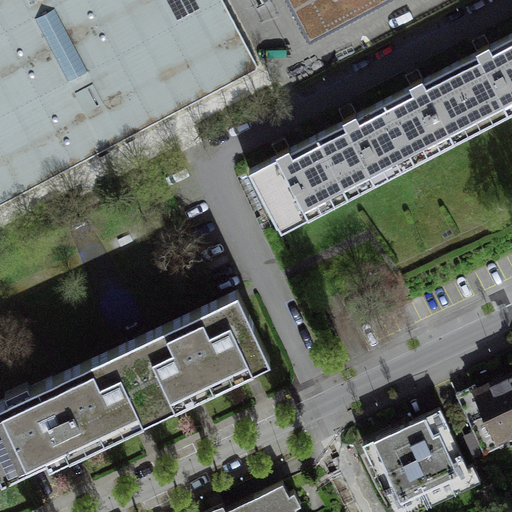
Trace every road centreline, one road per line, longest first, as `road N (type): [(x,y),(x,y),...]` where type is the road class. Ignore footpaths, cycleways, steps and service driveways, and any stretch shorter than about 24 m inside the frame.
road 1 (residential): [(318,405),(194,172),(511,2)]
road 2 (residential): [(318,405),(90,511)]
road 3 (residential): [(511,315),(318,405)]
